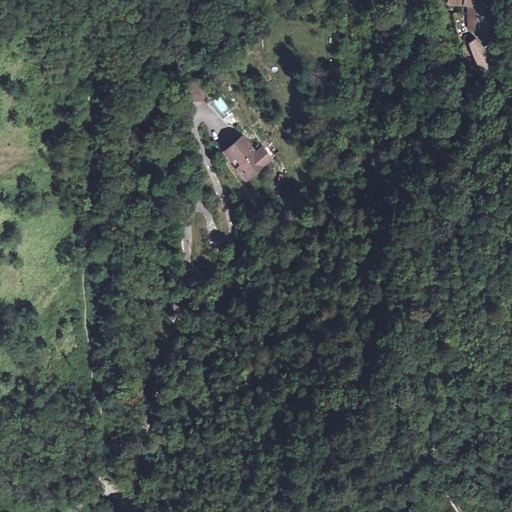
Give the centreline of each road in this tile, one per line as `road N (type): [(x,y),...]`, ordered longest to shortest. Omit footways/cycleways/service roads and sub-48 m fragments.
road 1 (track): [(464,511),(435,451),(432,299),(439,220),(488,135),(494,71),(483,0)]
road 2 (track): [(97,487),(102,415),(89,368)]
